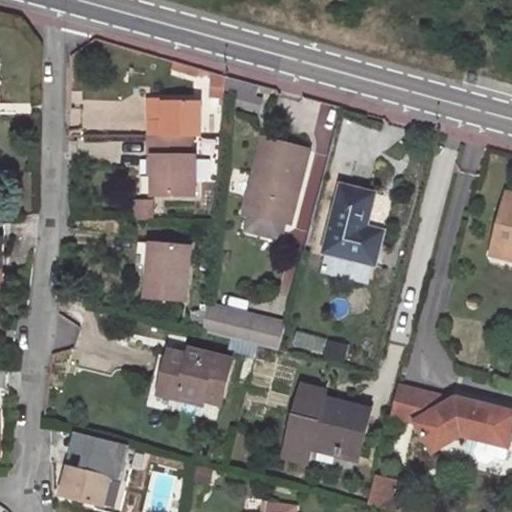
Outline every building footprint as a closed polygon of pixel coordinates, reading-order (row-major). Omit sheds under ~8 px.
[(199,140),(199,106),(162,106),(162,124),(148,124),(148,140),(191,140),(199,140)] [(153,199),(194,199),(194,160),(191,160),(191,140),(148,140),(148,162),(152,162),(153,199)] [(292,227),(311,156),(266,145),(248,215),(292,227)] [(377,271),(386,238),(369,233),(377,200),(343,191),(325,257),(377,271)] [(511,198),(509,197),(495,247),(511,251),(511,198)] [(138,248),(136,272),(142,273),(143,269),(147,269),(151,270),(153,248),(144,247),(144,248),(138,248)] [(511,251),(495,247),(492,258),(511,263),(511,251)] [(147,269),(145,302),(187,305),(191,250),(153,248),(151,270),(147,269)] [(249,347),(258,349),(279,355),(286,328),(207,307),(204,335),(231,342),(249,347)] [(229,351),(246,356),(249,347),(231,342),(229,351)] [(246,356),(256,359),(258,349),(249,347),(246,356)] [(220,407),(232,365),(191,355),(190,360),(171,356),(161,397),(178,401),(179,397),(203,403),(220,407)] [(357,462),(369,412),(347,406),(345,415),(322,409),(325,395),(301,389),(283,459),(307,466),(312,450),(337,456),(336,459),(340,460),(340,457),(357,462)] [(465,436),(475,438),(473,444),(470,458),(478,460),(482,469),(492,472),(501,465),(509,468),(511,456),(511,417),(461,405),(448,411),(446,405),(399,394),(391,423),(419,430),(435,458),(457,445),(454,441),(465,436)] [(178,401),(201,407),(203,403),(179,397),(178,401)] [(90,437),(84,458),(123,469),(128,447),(90,437)] [(119,484),(123,469),(84,458),(80,473),(68,469),(60,499),(101,510),(109,481),(119,484)] [(374,511),(379,511),(386,484),(376,482),(369,510),(374,511)] [(403,511),(404,508),(389,504),(393,485),(386,484),(379,511),(403,511)]
